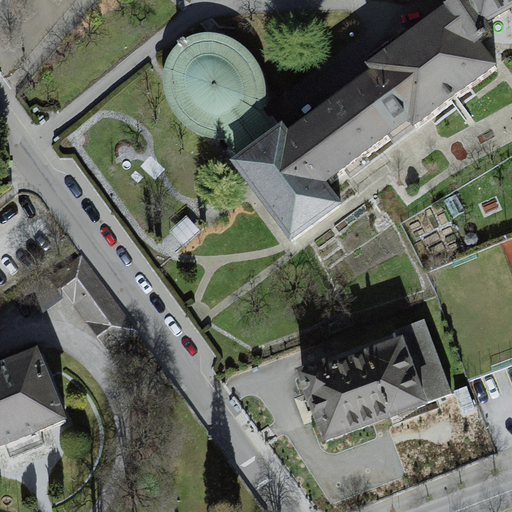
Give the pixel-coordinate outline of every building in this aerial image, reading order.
[(511,0),(474,0),(498,44),(511,36),(511,0)] [(301,131),(249,170),(311,254),(359,218),(342,193),(505,73),(470,26),(310,143),(301,131)] [(229,143),(246,136),(260,125),(269,109),(272,92),(270,76),(262,61),(251,50),(237,42),(221,40),(205,42),(190,50),(179,61),(171,76),(169,92),(172,109),(181,125),(195,136),(211,142),(229,143)] [(137,331),(81,257),(54,277),(109,352),(137,331)] [(396,345),(308,375),(333,449),(443,413),(439,401),(456,395),(429,315),(390,328),(396,345)] [(38,348),(0,362),(0,446),(66,420),(38,348)]
